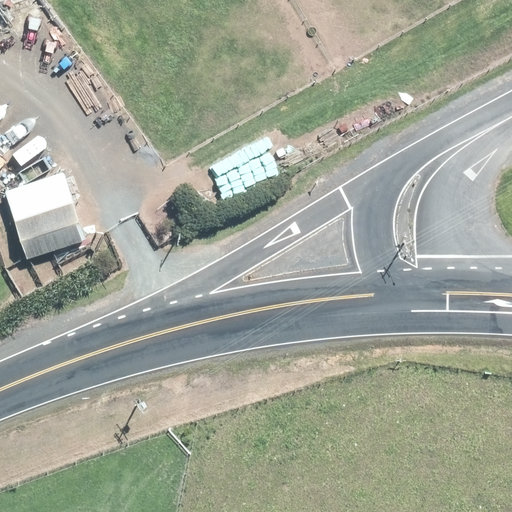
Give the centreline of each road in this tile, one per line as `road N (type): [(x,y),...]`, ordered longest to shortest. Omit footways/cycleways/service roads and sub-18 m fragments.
road 1 (unclassified): [(124,343),(208,279),(343,198),(455,147)]
road 2 (tertiary): [(124,343),(269,307),(410,292)]
road 3 (unclassified): [(455,147),(429,168),(404,214),(410,292)]
road 4 (tertiary): [(0,390),(124,343)]
